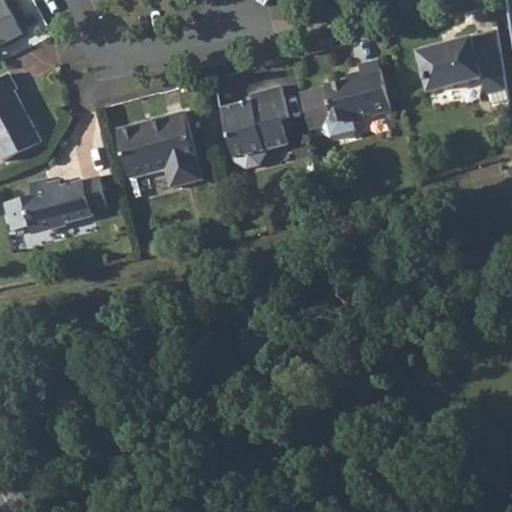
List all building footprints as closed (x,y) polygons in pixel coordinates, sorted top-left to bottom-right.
[(0,0),(0,44),(21,33),(2,0),(0,0)] [(507,88),(497,27),(417,49),(428,89),(481,76),(485,92),(507,88)] [(349,78),(324,84),(325,87),(300,94),(309,129),(323,125),(325,134),(335,140),(353,135),(358,126),(356,117),(371,113),(371,117),(390,112),(377,60),(358,64),(362,78),(350,81),(349,78)] [(8,73),(0,77),(0,157),(2,161),(30,145),(40,141),(29,118),(26,119),(19,103),(21,102),(14,89),(16,88),(8,73)] [(239,103),(222,108),(237,165),(247,171),(261,167),(267,157),(265,150),(289,144),(283,120),(290,118),(281,85),(251,93),(253,103),(240,106),(239,103)] [(186,109),(118,127),(131,176),(169,167),(174,186),(205,178),(186,109)] [(31,195),(3,204),(11,231),(31,226),(42,231),(93,218),(92,213),(107,209),(98,178),(49,192),(45,179),(27,184),(31,195)]
